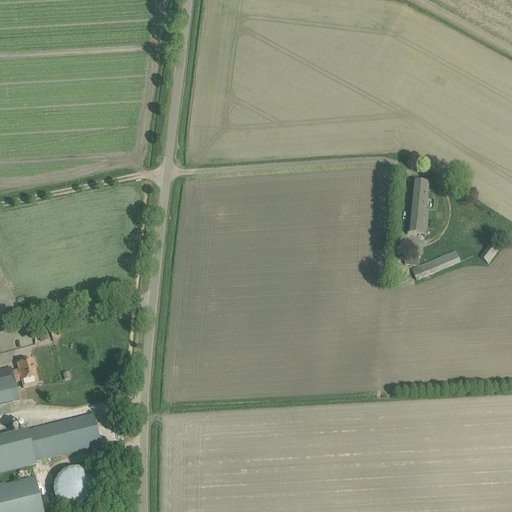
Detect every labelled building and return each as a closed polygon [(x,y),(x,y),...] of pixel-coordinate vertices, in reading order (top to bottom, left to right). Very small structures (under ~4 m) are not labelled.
[(429,184),(423,184),(413,183),(408,234),(425,236),(427,212),(426,212),(429,184)] [(480,259),(488,265),(500,248),(492,242),(480,259)] [(412,270),(417,282),(460,264),(455,252),(412,270)] [(404,265),(417,267),(419,256),(406,254),(404,265)] [(21,381),(23,389),(38,385),(32,361),(17,364),(19,371),(12,372),(15,383),(21,381)] [(0,405),(19,400),(15,383),(12,372),(11,368),(0,370),(0,405)] [(0,474),(37,465),(36,462),(91,448),(101,446),(93,415),(83,417),(0,437),(0,474)] [(98,477),(68,465),(54,500),(84,511),(90,511),(101,487),(95,484),(98,477)] [(0,511),(43,511),(35,478),(4,486),(4,484),(0,484),(0,511)]
